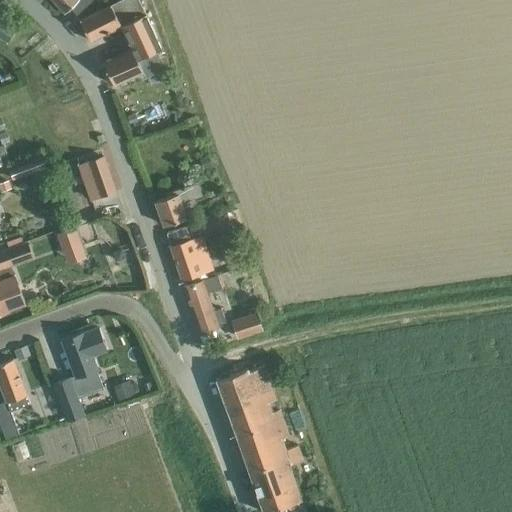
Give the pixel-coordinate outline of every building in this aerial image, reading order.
[(52,0),(64,13),(73,4),(79,12),(91,0),(52,0)] [(137,0),(122,0),(79,21),(80,22),(89,41),(90,41),(121,26),(127,38),(132,49),(103,63),(108,73),(105,74),(111,87),(143,71),(137,59),(157,50),(153,41),(158,38),(146,13),(145,14),(137,0)] [(0,36),(8,42),(16,29),(0,18),(0,36)] [(103,156),(88,161),(100,195),(115,190),(109,173),(103,156)] [(182,203),(202,196),(198,183),(167,193),(168,197),(155,201),(164,226),(187,218),(182,203)] [(167,234),(183,278),(212,268),(201,236),(194,238),(190,226),(167,234)] [(104,228),(99,236),(109,241),(113,233),(104,228)] [(74,229),(58,235),(62,246),(63,249),(79,243),(78,240),(74,229)] [(3,235),(8,247),(22,242),(18,230),(3,235)] [(8,249),(0,251),(0,268),(30,258),(24,243),(22,243),(8,249)] [(14,275),(0,279),(0,312),(25,303),(14,275)] [(185,286),(200,329),(201,331),(227,322),(221,306),(213,309),(207,293),(221,288),(217,275),(185,286)] [(256,313),(233,321),(238,337),(261,329),(256,313)] [(70,377),(53,383),(67,420),(84,413),(78,398),(104,388),(96,368),(91,354),(106,349),(98,327),(83,333),(83,332),(63,339),(76,375),(70,377)] [(26,346),(15,350),(19,360),(29,356),(26,346)] [(12,359),(0,363),(0,387),(6,402),(0,404),(0,428),(1,431),(5,440),(18,435),(9,412),(29,404),(12,359)] [(302,459),(299,449),(297,444),(285,448),(281,437),(288,434),(278,407),(271,410),(268,401),(275,398),(263,365),(248,370),(247,368),(215,379),(248,474),(249,473),(263,511),(301,499),(288,464),(302,459)] [(129,379),(113,385),(118,399),(134,393),(134,392),(139,391),(136,381),(131,383),(129,379)]
